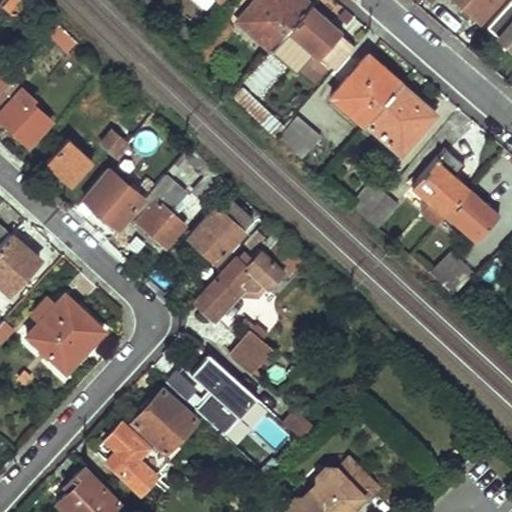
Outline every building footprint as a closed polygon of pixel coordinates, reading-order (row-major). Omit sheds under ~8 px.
[(165,0),(142,0),(138,5),(150,18),(165,0)] [(193,0),(203,9),(211,0),(193,0)] [(312,6),(305,0),(256,0),(238,21),(271,51),(312,6)] [(455,0),(478,21),(497,0),(455,0)] [(511,50),(511,49),(511,0),(509,0),(485,27),(511,50)] [(348,39),(312,6),(271,51),(292,71),(294,68),(310,82),(348,39)] [(232,26),(220,17),(192,50),(204,61),(226,36),(224,35),(232,26)] [(76,41),(57,23),(51,31),(70,49),(76,41)] [(400,85),(366,56),(331,96),(364,126),(367,123),(400,85)] [(8,95),(17,83),(19,80),(0,64),(0,92),(1,91),(8,95)] [(34,98),(17,83),(8,95),(1,91),(0,92),(0,117),(11,128),(29,145),(51,118),(32,101),(34,98)] [(243,84),(233,95),(271,131),(281,120),(243,84)] [(400,85),(367,123),(400,153),(431,118),(409,100),(414,95),(400,85)] [(135,134),(115,118),(98,138),(115,151),(120,145),(123,148),(135,134)] [(319,138),(295,118),(279,138),(300,160),(319,138)] [(92,158),(66,134),(44,161),(58,173),(70,184),(92,158)] [(225,180),(189,146),(182,153),(204,174),(194,187),(209,200),(225,180)] [(463,164),(444,148),(411,185),(428,200),(419,210),(436,226),(446,215),(469,190),(452,176),(463,164)] [(128,216),(154,186),(140,174),(130,185),(109,169),(85,196),(96,206),(92,211),(97,215),(101,219),(105,215),(119,228),(128,216)] [(186,191),(165,174),(154,186),(128,216),(135,222),(138,220),(150,231),(164,244),(183,222),(173,213),(177,209),(173,206),(186,191)] [(382,194),(370,182),(352,204),(364,216),(382,194)] [(498,215),(469,190),(446,215),(475,242),(498,215)] [(254,217),(228,193),(189,234),(203,247),(217,259),(254,217)] [(384,193),(382,194),(364,216),(376,228),(398,204),(384,193)] [(0,245),(12,232),(0,220),(0,245)] [(23,235),(15,228),(12,232),(0,245),(0,284),(14,296),(24,284),(21,281),(40,259),(25,245),(29,241),(23,235)] [(304,255),(282,233),(266,252),(260,247),(246,262),(237,254),(191,301),(210,316),(234,290),(242,295),(261,290),(266,282),(271,285),(283,269),(296,263),(304,255)] [(472,274),(450,253),(430,273),(452,294),(472,274)] [(103,330),(65,294),(56,304),(49,297),(31,316),(38,323),(27,334),(65,369),(80,354),(103,330)] [(15,325),(5,317),(0,322),(0,339),(1,340),(15,325)] [(271,349),(249,329),(229,353),(251,372),(271,349)] [(256,390),(207,346),(189,366),(210,385),(196,401),(223,426),(256,390)] [(165,380),(188,393),(195,381),(173,367),(165,380)] [(196,416),(161,385),(131,420),(166,450),(196,416)] [(295,404),(282,416),(300,436),(313,425),(295,404)] [(253,431),(281,447),(289,433),(262,416),(253,431)] [(148,444),(121,420),(106,437),(117,448),(106,460),(141,492),(171,460),(150,440),(148,444)] [(364,495),(376,483),(348,455),(337,466),(334,463),(325,463),(316,471),(316,479),(302,494),(293,494),(285,502),(285,511),(352,511),(356,509),(350,503),(361,493),(364,495)] [(117,511),(126,505),(83,464),(71,484),(57,499),(69,511),(117,511)]
